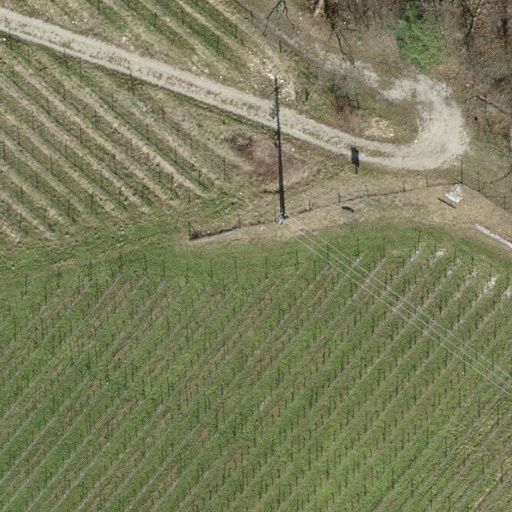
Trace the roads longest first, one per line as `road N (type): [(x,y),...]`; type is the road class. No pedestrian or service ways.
road 1 (track): [(511,176),(454,140),(390,159),(0,18)]
road 2 (track): [(284,0),(454,140)]
